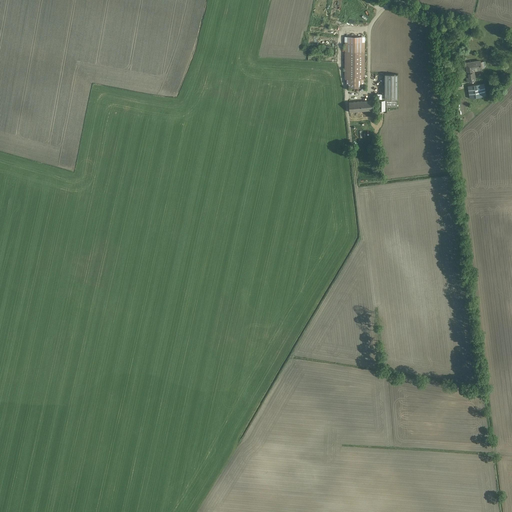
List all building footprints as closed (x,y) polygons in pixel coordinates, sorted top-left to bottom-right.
[(366,89),(366,31),(343,31),(343,82),(350,82),(350,89),(366,89)] [(483,70),(481,60),(464,62),(467,81),(476,80),(475,71),(483,70)] [(339,70),(318,68),(318,73),(322,73),(322,78),(338,79),(339,70)] [(396,74),(383,74),(383,99),(396,100),(396,74)] [(485,84),(466,87),(468,100),(487,98),(485,84)] [(350,112),(373,110),(372,100),(349,101),(350,112)]
